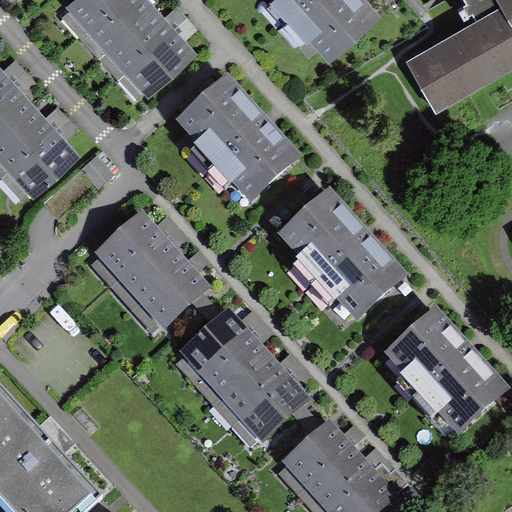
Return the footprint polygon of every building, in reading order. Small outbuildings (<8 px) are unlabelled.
[(89,29),(122,0),(75,0),(69,6),(89,29)] [(109,52),(160,7),(153,0),(122,0),(89,29),(109,52)] [(380,11),(369,0),(273,0),(329,59),(380,11)] [(436,110),(511,65),(511,0),(464,0),(477,21),(408,61),(436,110)] [(129,75),(180,30),(160,7),(109,52),(129,75)] [(149,98),(200,53),(180,30),(129,75),(149,98)] [(0,92),(13,80),(0,65),(0,92)] [(303,161),(228,76),(175,125),(252,209),(303,161)] [(0,135),(35,105),(13,80),(0,92),(0,135)] [(0,159),(10,171),(57,129),(35,105),(0,135),(0,159)] [(32,195),(78,153),(57,129),(10,171),(32,195)] [(408,284),(329,195),(279,240),(358,328),(408,284)] [(164,241),(142,216),(99,253),(122,279),(164,241)] [(187,267),(164,241),(122,279),(144,304),(187,267)] [(209,292),(187,267),(144,304),(167,329),(209,292)] [(511,390),(437,310),(385,360),(457,441),(511,390)] [(249,335),(228,312),(184,351),(204,374),(249,335)] [(269,357),(249,335),(204,374),(224,397),(269,357)] [(289,380),(269,357),(224,397),(244,419),(289,380)] [(309,402),(289,380),(244,419),(265,442),(309,402)] [(85,511),(100,498),(0,389),(0,508),(3,511),(85,511)] [(66,455),(78,444),(53,416),(41,427),(66,455)] [(352,450),(330,425),(287,464),(309,489),(352,450)] [(332,511),(375,475),(352,450),(309,489),(330,511),(332,511)] [(382,511),(397,499),(375,475),(332,511),(382,511)]
